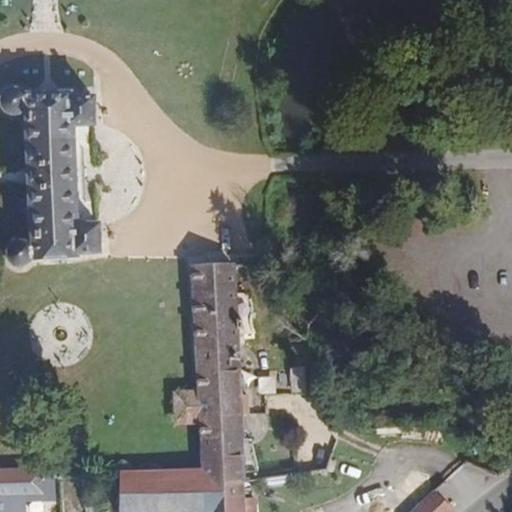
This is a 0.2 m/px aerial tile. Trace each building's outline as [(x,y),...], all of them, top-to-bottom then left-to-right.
[(97,112),(96,82),(75,83),(74,75),(35,78),(23,71),(14,72),(8,77),(4,84),(5,96),(9,101),(15,105),(20,105),(32,103),(38,225),(29,222),(23,221),(15,226),(10,231),(9,238),(10,244),(14,252),(20,255),(28,256),(39,251),(83,249),(83,243),(102,243),(102,214),(80,214),(76,114),(97,112)] [(207,378),(210,413),(211,460),(249,459),(250,475),(268,474),(257,438),(248,437),(247,403),(255,403),(254,380),(245,380),(244,325),(241,252),(202,253),(207,378)] [(207,378),(180,379),(181,415),(210,413),(207,378)] [(0,459),(0,485),(56,481),(55,468),(54,456),(0,459)] [(211,460),(121,465),(122,508),(212,504),(212,511),(251,511),(251,505),(250,483),(250,475),(249,459),(211,460)] [(462,511),(472,504),(451,481),(418,511),(462,511)]
